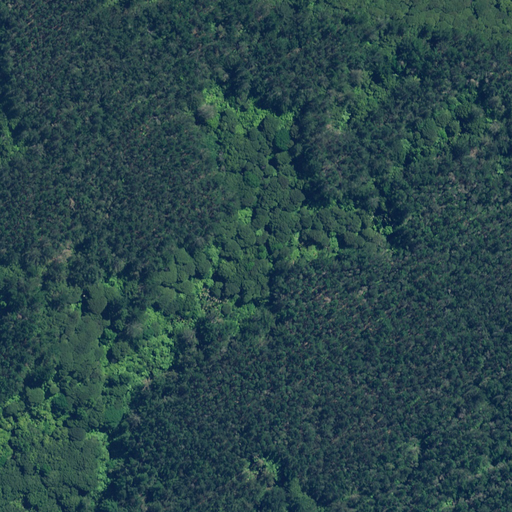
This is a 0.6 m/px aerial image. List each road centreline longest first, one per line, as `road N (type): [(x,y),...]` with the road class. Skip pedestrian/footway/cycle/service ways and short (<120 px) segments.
road 1 (track): [(94,0),(72,19),(32,116),(29,210),(40,260)]
road 2 (track): [(511,42),(316,0)]
